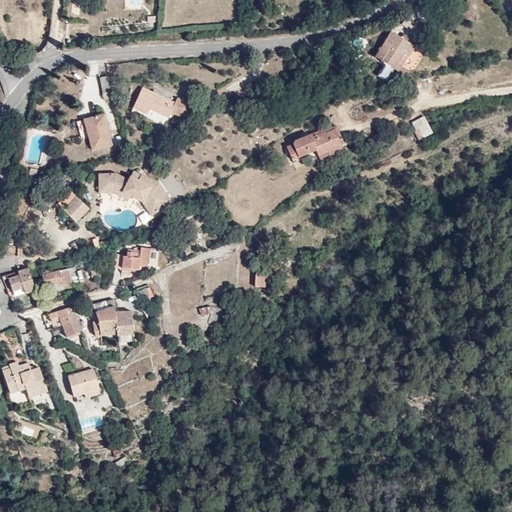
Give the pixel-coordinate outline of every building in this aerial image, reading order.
[(398,43),(410,50),(412,45),(401,37),(398,43)] [(390,73),(401,79),(418,56),(417,55),(410,50),(398,43),(393,39),(377,63),(390,73)] [(96,85),(100,102),(108,101),(105,83),(96,85)] [(143,92),(139,100),(137,105),(152,112),(169,119),(175,105),(159,99),(143,92)] [(152,112),(137,105),(133,112),(148,119),(152,112)] [(83,132),(87,153),(105,149),(100,119),(76,124),(77,133),(83,132)] [(413,132),(427,128),(426,124),(413,128),(413,132)] [(431,140),(427,128),(413,132),(417,142),(431,140)] [(338,133),(326,137),(329,143),(337,139),(339,145),(342,151),(346,150),(338,133)] [(311,168),(318,173),(347,160),(342,151),(339,145),(337,139),(329,143),(326,137),(303,148),(311,168)] [(311,168),(303,148),(298,150),(299,154),(300,159),(293,163),(297,173),(311,168)] [(300,159),(299,154),(290,158),(293,163),(300,159)] [(136,169),(131,179),(121,173),(104,173),(104,190),(117,190),(131,198),(134,194),(145,200),(157,217),(167,209),(165,206),(174,200),(162,182),(136,169)] [(91,207),(79,196),(67,209),(78,220),(91,207)] [(211,223),(208,214),(201,217),(205,225),(211,223)] [(132,255),(130,273),(146,275),(146,274),(148,275),(149,270),(155,271),(157,253),(148,252),(148,256),(132,255)] [(66,272),(49,277),(54,295),(71,291),(70,289),(84,285),(80,268),(73,270),(66,272)] [(277,280),(291,285),(294,274),(280,269),(277,280)] [(36,294),(43,292),(36,270),(15,276),(20,294),(35,290),(36,294)] [(254,288),(267,288),(267,272),(254,272),(254,288)] [(137,291),(142,304),(153,299),(148,287),(137,291)] [(115,312),(113,299),(93,305),(98,321),(93,322),(96,336),(118,334),(116,319),(115,312)] [(66,308),(54,310),(56,316),(66,314),(68,327),(83,323),(80,305),(66,308)] [(221,321),(218,306),(199,309),(200,317),(208,316),(209,323),(221,321)] [(132,311),(115,312),(116,319),(118,334),(119,342),(134,341),(132,311)] [(56,316),(58,329),(66,327),(68,327),(66,314),(56,316)] [(66,327),(69,341),(86,337),(83,323),(68,327),(66,327)] [(30,386),(33,392),(51,386),(42,363),(31,366),(30,362),(25,363),(23,357),(10,363),(11,368),(5,370),(13,391),(30,386)] [(98,393),(109,388),(101,370),(77,382),(84,399),(98,393)] [(114,386),(109,388),(98,393),(100,399),(117,392),(114,386)]
